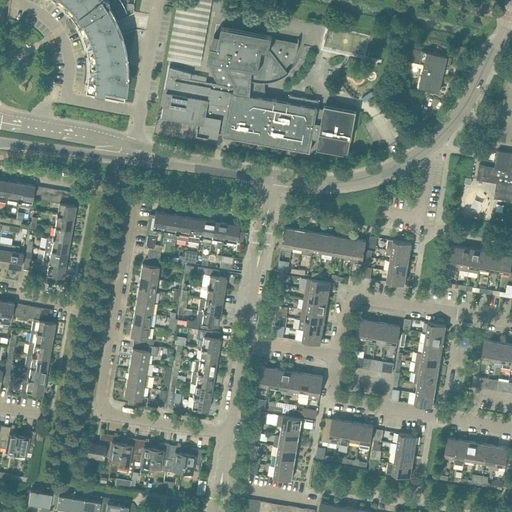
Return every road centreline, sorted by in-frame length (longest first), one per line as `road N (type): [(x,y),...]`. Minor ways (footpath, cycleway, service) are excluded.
road 1 (unclassified): [(273,177),(364,178),(424,150),(466,105),(511,16)]
road 2 (residential): [(113,342),(133,205),(91,184),(37,174)]
road 3 (residential): [(511,324),(361,297),(345,305),(337,355)]
road 4 (residential): [(137,111),(66,98),(68,52),(58,31),(37,10),(12,2)]
road 5 (residential): [(337,355),(332,389),(341,400),(431,415)]
road 6 (unclassified): [(133,145),(0,119)]
road 7 (residential): [(229,436),(123,415),(101,402)]
road 8 (unclassified): [(0,143),(132,158)]
road 9 (residential): [(245,341),(266,217)]
